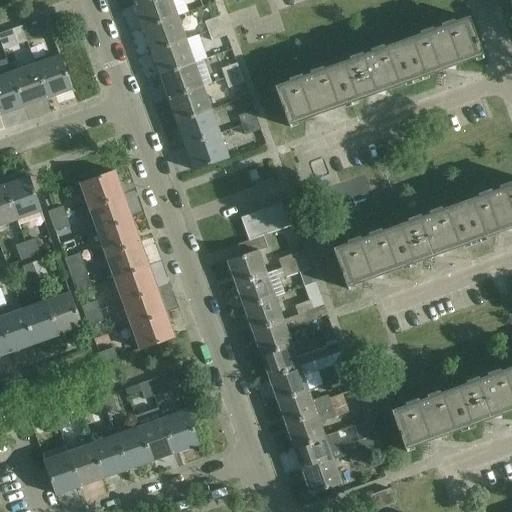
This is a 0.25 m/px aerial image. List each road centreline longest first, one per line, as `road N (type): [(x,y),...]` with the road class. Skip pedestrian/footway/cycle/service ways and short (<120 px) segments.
road 1 (residential): [(260,462),(128,105)]
road 2 (residential): [(260,462),(131,511)]
road 3 (residential): [(128,105),(0,152)]
